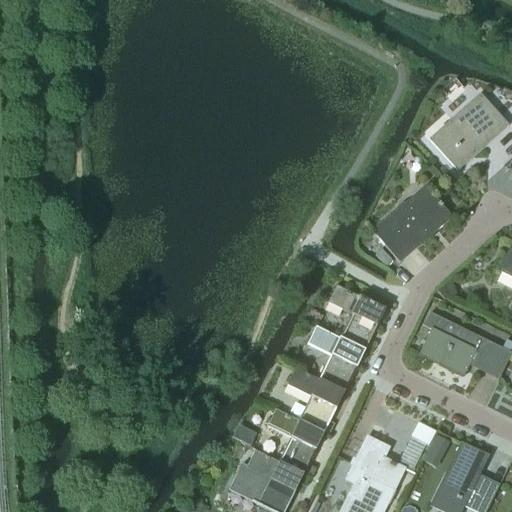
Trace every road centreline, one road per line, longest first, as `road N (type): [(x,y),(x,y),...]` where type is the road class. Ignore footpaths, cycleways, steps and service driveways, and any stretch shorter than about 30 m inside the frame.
road 1 (residential): [(511,433),(387,369),(412,303)]
road 2 (residential): [(511,214),(491,210),(412,303)]
